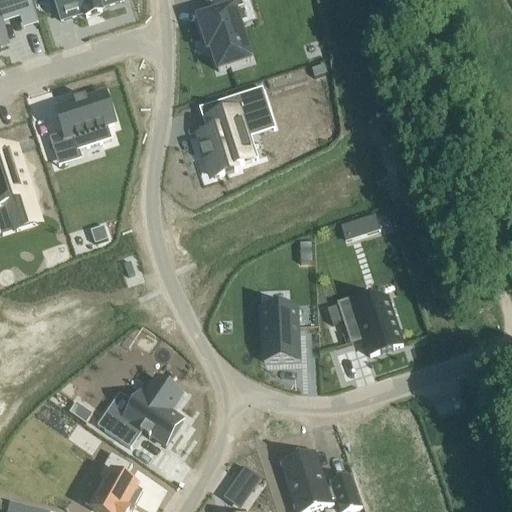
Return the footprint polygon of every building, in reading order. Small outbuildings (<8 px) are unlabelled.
[(0,0),(0,52),(1,52),(0,50),(0,49),(9,47),(2,25),(0,19),(0,15),(32,5),(30,0),(0,0)] [(53,0),(61,23),(85,15),(86,19),(102,14),(101,10),(124,2),(122,0),(53,0)] [(213,16),(198,21),(208,53),(212,52),(218,73),(251,63),(241,29),(231,0),(218,0),(209,3),(209,5),(210,4),(213,16)] [(205,135),(198,138),(202,151),(199,152),(200,153),(201,153),(204,160),(203,161),(203,162),(207,161),(210,170),(211,170),(214,179),(219,178),(238,172),(237,169),(254,163),(243,127),(248,126),(264,120),(269,118),(266,108),(267,108),(265,102),(264,102),(261,93),(263,92),(263,90),(199,111),(200,113),(204,111),(211,133),(207,135),(205,135)] [(65,135),(50,140),(53,149),(75,142),(76,146),(78,153),(79,152),(112,142),(108,129),(114,127),(104,96),(87,102),(86,99),(85,99),(85,102),(76,105),(75,102),(74,103),(75,106),(57,111),(65,135)] [(0,208),(6,206),(14,229),(38,221),(16,151),(0,155),(0,208)] [(380,233),(375,218),(363,222),(368,236),(379,233),(379,234),(380,233)] [(104,228),(91,232),(95,246),(108,242),(104,228)] [(311,247),(301,248),(302,266),(312,265),(311,247)] [(131,264),(124,266),(128,279),(135,277),(131,264)] [(363,297),(338,306),(339,308),(344,324),(351,346),(353,346),(351,341),(360,338),(362,342),(364,342),(365,342),(370,359),(380,356),(393,352),(393,351),(403,348),(388,301),(366,308),(363,297)] [(297,310),(261,312),(264,364),(300,362),(297,310)] [(114,418),(104,433),(131,451),(132,450),(129,448),(141,431),(150,437),(149,439),(150,440),(151,438),(166,448),(183,423),(170,414),(182,397),(157,380),(145,397),(142,395),(134,406),(122,424),(114,418)] [(76,405),(69,414),(85,425),(92,416),(76,405)] [(378,481),(369,484),(378,511),(404,503),(400,491),(420,485),(405,437),(374,448),(378,462),(372,464),(378,481)] [(316,454),(280,466),(280,467),(282,467),(296,511),(321,511),(334,508),(334,506),(332,507),(331,503),(337,501),(340,511),(357,511),(363,510),(362,509),(361,510),(350,479),(352,479),(352,477),(330,485),(330,486),(332,485),(333,490),(327,492),(315,456),(317,455),(316,454)] [(107,484),(92,510),(95,511),(128,511),(126,511),(138,490),(124,482),(132,467),(111,455),(98,479),(107,484)] [(245,470),(237,481),(254,493),(262,482),(245,470)]
